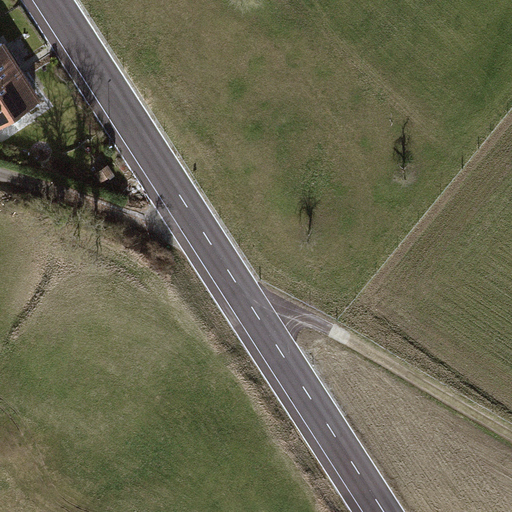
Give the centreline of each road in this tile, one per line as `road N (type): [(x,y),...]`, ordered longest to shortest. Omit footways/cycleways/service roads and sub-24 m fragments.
road 1 (tertiary): [(383,511),(199,228)]
road 2 (track): [(511,438),(290,309),(255,311)]
road 3 (tertiary): [(199,228),(51,0)]
road 4 (unclassified): [(0,177),(156,225),(199,228)]
